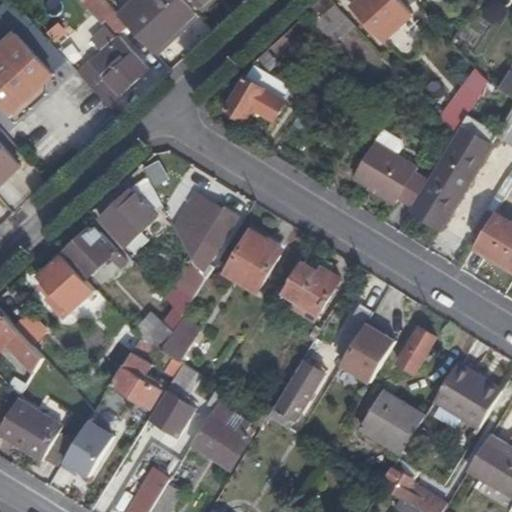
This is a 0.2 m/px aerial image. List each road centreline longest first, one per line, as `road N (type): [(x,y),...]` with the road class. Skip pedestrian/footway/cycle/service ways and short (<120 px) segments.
road 1 (residential): [(166,110),(511,324)]
road 2 (residential): [(0,263),(166,110)]
road 3 (residential): [(166,110),(286,0)]
